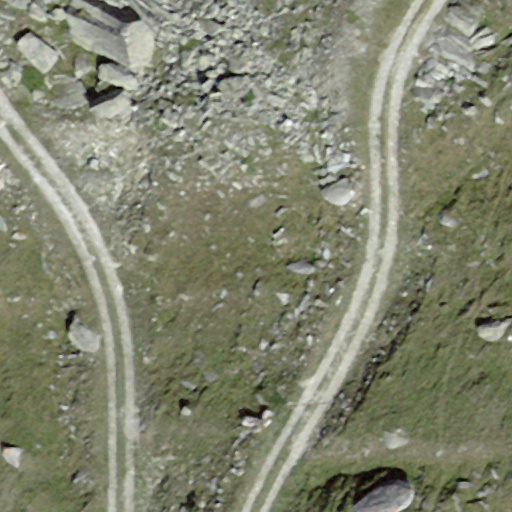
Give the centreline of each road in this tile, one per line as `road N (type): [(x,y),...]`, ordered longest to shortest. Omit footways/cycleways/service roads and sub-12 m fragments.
road 1 (track): [(299,511),(389,347),(428,213),(405,111),(457,0)]
road 2 (track): [(0,129),(89,228),(151,357),(139,511)]
